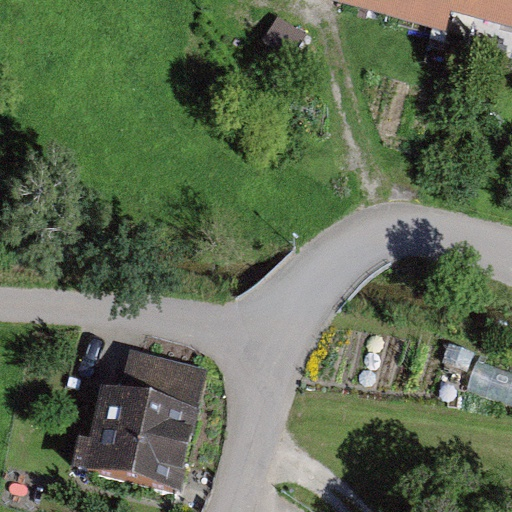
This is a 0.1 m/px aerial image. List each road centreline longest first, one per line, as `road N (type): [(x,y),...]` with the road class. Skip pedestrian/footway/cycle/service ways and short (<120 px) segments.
road 1 (residential): [(266,390),(280,335),(299,306),(364,243),(412,230),(511,261)]
road 2 (residential): [(266,390),(242,347),(197,321),(0,303)]
road 3 (track): [(259,417),(319,494),(345,511)]
road 4 (residential): [(230,511),(266,390)]
